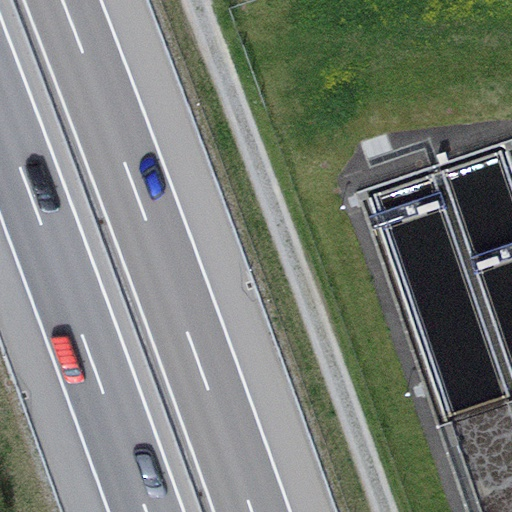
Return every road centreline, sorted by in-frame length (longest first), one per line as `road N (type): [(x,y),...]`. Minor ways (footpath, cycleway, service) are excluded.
road 1 (motorway): [(251,511),(62,0)]
road 2 (track): [(195,0),(384,511)]
road 3 (motorway): [(0,116),(146,511)]
